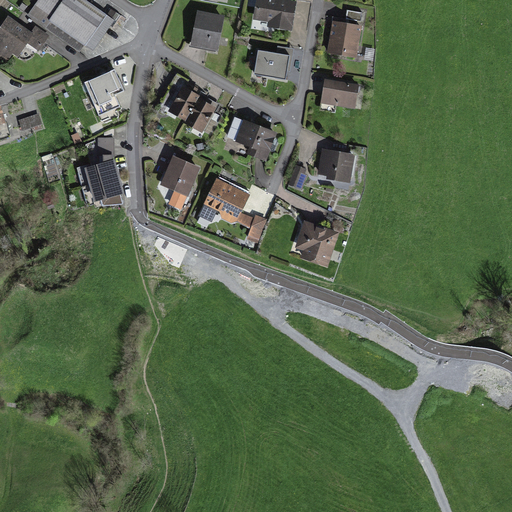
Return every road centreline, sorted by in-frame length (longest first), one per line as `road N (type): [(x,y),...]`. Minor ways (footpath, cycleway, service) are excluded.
road 1 (track): [(138,211),(391,399),(446,511)]
road 2 (residential): [(147,44),(295,125)]
road 3 (residential): [(147,44),(134,123),(138,211)]
road 4 (residential): [(147,44),(0,101)]
road 5 (residential): [(318,0),(295,125)]
